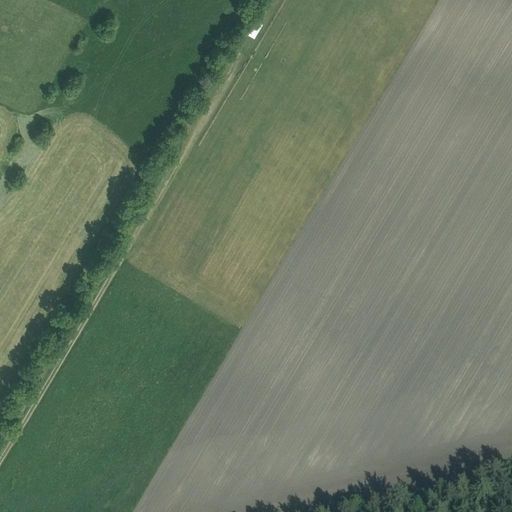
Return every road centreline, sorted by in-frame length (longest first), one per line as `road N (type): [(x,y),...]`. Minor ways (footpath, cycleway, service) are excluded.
road 1 (unknown): [(0,451),(238,47)]
road 2 (track): [(511,475),(358,511)]
